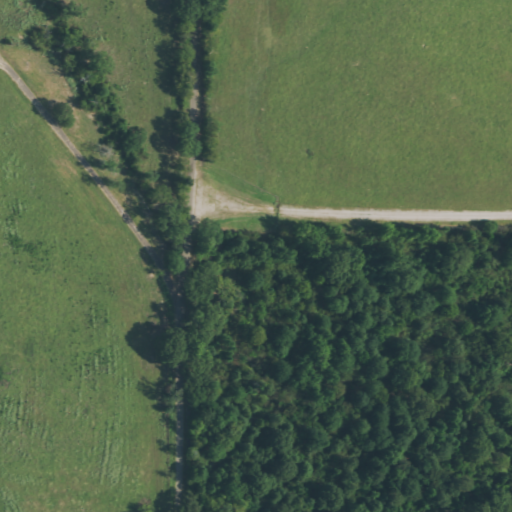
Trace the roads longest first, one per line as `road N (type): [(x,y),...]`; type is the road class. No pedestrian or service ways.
road 1 (residential): [(189,511),(185,326),(196,0)]
road 2 (residential): [(98,511),(0,390)]
